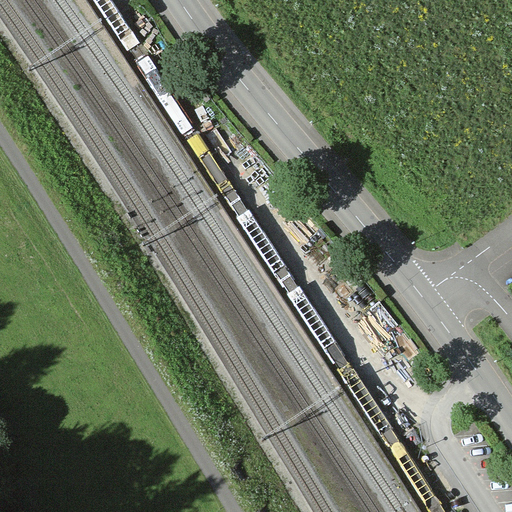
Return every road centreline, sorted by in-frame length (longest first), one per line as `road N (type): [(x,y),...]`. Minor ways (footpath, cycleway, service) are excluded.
road 1 (tertiary): [(424,302),(264,112),(182,0)]
road 2 (tertiary): [(511,427),(424,302)]
